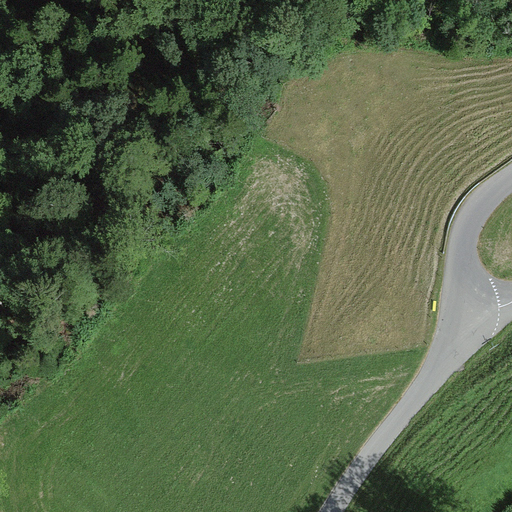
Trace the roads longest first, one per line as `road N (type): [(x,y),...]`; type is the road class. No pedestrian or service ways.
road 1 (unclassified): [(334,511),(444,354),(460,309)]
road 2 (unclassified): [(460,309),(470,218),(511,177)]
